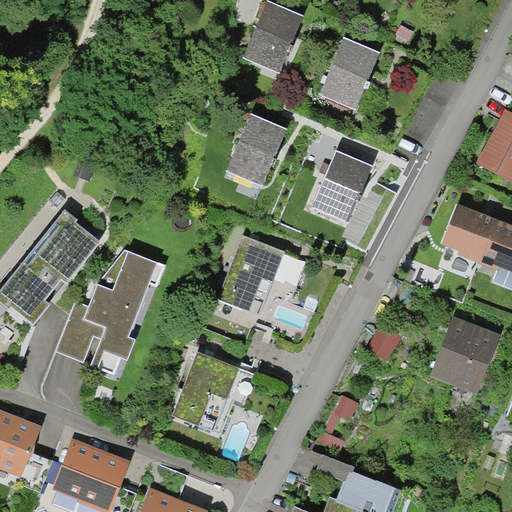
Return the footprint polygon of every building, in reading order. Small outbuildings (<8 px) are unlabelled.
[(304,14),(270,0),(267,0),(244,55),(280,70),(304,14)] [(381,51),(346,36),(322,92),(358,107),(381,51)] [(511,114),(507,112),(481,162),(511,178),(511,114)] [(289,128),(253,113),(229,169),(265,184),(289,128)] [(374,165),(338,150),(314,206),(350,221),(374,165)] [(496,220),(458,206),(444,241),(464,249),(462,254),(480,261),(496,220)] [(64,208),(0,286),(0,302),(7,308),(9,306),(31,324),(48,303),(43,298),(59,278),(65,282),(99,240),(74,220),(76,218),(64,208)] [(511,226),(496,220),(480,261),(499,268),(494,281),(511,287),(511,226)] [(286,252),(243,235),(218,300),(261,317),(286,252)] [(75,301),(55,352),(84,363),(94,337),(101,339),(90,365),(112,373),(118,357),(127,361),(136,340),(128,337),(149,284),(156,287),(165,266),(128,251),(113,290),(98,284),(88,307),(75,301)] [(495,337),(455,321),(435,373),(475,388),(495,337)] [(240,368),(198,351),(172,416),(215,432),(240,368)] [(0,462),(21,471),(37,429),(0,413),(0,462)] [(56,485),(59,486),(53,502),(74,510),(80,494),(110,506),(126,464),(73,443),(56,485)] [(317,469),(346,481),(338,501),(367,511),(389,511),(398,490),(353,472),(355,467),(323,454),(317,469)] [(200,511),(152,493),(144,511),(200,511)] [(325,511),(308,511),(294,506),(292,511),(367,511),(338,501),(331,498),(325,511)]
